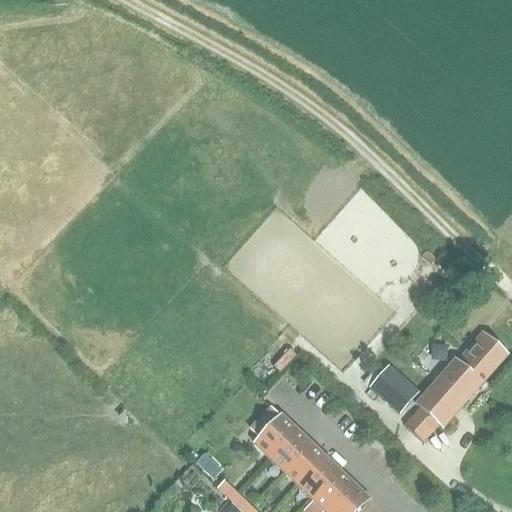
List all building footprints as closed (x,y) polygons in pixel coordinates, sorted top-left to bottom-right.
[(409,416),(413,421),(406,430),(421,443),(437,425),(443,431),(508,357),(483,335),(457,364),(455,362),(416,406),(417,408),(409,416)] [(377,382),(370,390),(399,416),(415,399),(394,382),(386,390),(377,382)] [(254,446),(270,462),(298,433),(282,417),(280,419),(271,410),(251,431),(260,440),(254,446)] [(284,475),(309,449),(305,446),(308,443),(298,433),(270,462),(284,475)] [(298,488),(326,459),(315,449),(312,453),(309,449),(284,475),(298,488)] [(205,458),(197,466),(206,475),(213,467),(205,458)] [(312,502),(336,476),(333,473),(336,469),(326,459),(298,488),(312,502)] [(322,511),(328,511),(353,486),(343,476),(340,479),(336,476),(312,502),(322,511)] [(218,490),(231,503),(237,496),(224,484),(218,490)] [(359,511),(370,501),(353,486),(328,511),(359,511)] [(246,504),(237,496),(231,503),(240,511),(246,504)]
